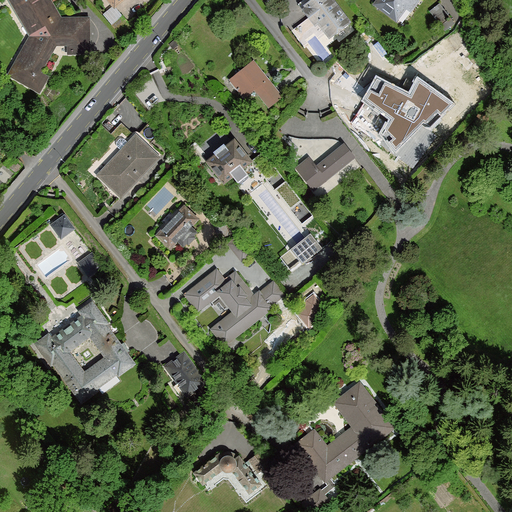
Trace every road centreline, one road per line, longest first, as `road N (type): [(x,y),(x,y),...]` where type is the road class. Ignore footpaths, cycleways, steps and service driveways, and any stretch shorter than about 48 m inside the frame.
road 1 (residential): [(248,422),(47,164)]
road 2 (tertiary): [(47,164),(185,0)]
